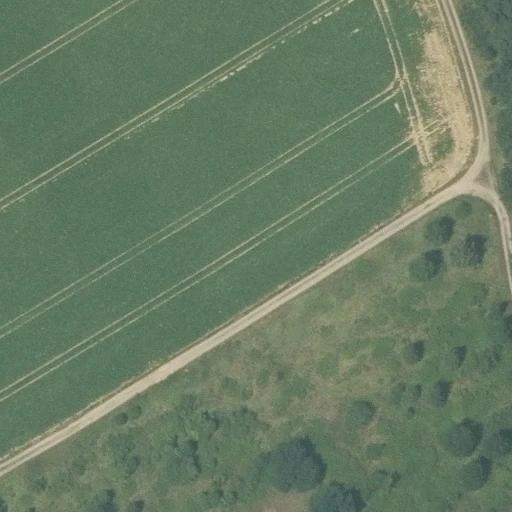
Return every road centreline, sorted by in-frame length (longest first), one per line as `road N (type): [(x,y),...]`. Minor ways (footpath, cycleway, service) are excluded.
road 1 (track): [(0,471),(486,197),(430,0)]
road 2 (track): [(486,197),(511,323)]
